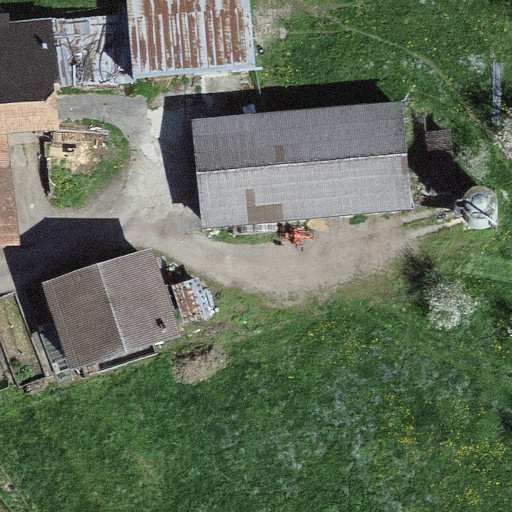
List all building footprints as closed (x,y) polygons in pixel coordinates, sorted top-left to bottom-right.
[(250,0),(128,0),(128,2),(135,81),(256,71),(250,0)] [(135,81),(128,2),(117,2),(118,13),(52,19),(58,90),(135,84),(135,81)] [(9,15),(0,15),(0,248),(19,247),(10,137),(61,132),(58,90),(52,19),(10,22),(9,15)] [(202,231),(413,210),(402,102),(191,123),(202,231)] [(425,132),(431,197),(455,195),(449,130),(425,132)] [(154,254),(42,291),(70,374),(182,340),(154,254)] [(48,405),(119,511),(121,511),(151,492),(78,385),(48,405)]
